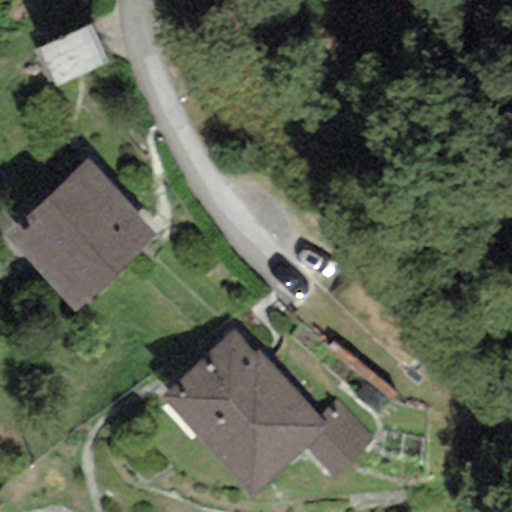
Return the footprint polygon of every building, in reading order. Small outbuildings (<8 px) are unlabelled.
[(53,88),(107,60),(87,22),(34,50),(53,88)] [(86,161),(3,236),(74,314),(156,239),(86,161)] [(234,332),(160,398),(249,497),(304,448),(327,427),(318,417),(258,351),(254,354),(234,332)] [(386,409),(397,396),(345,350),(334,363),(386,409)] [(374,442),(336,401),(318,417),(327,427),(304,448),(332,480),(374,442)]
